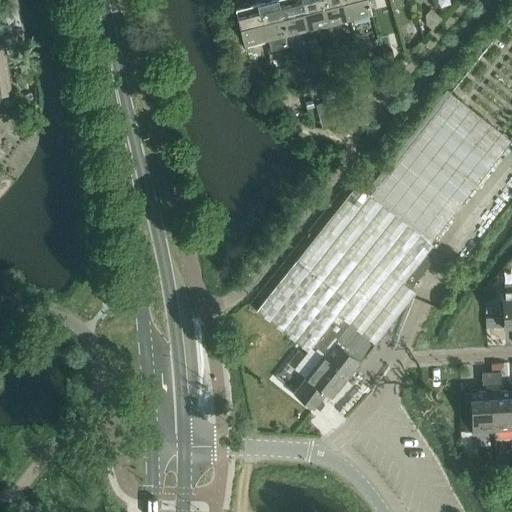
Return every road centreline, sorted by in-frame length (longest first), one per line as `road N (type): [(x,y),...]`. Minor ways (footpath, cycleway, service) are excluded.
road 1 (secondary): [(170,448),(159,295),(101,0)]
road 2 (unknown): [(212,0),(242,94),(275,121),(351,144)]
road 3 (unclassified): [(170,448),(309,453)]
